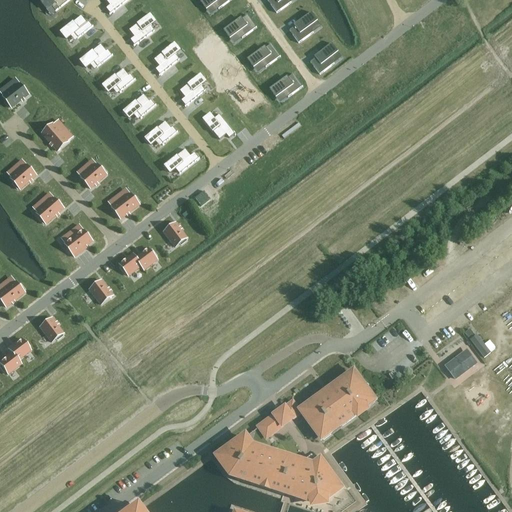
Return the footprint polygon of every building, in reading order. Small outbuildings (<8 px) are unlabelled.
[(45,0),(41,3),(47,10),(52,7),(55,12),(70,0),(45,0)] [(107,0),(112,5),(108,8),(112,13),(111,14),(112,14),(129,0),(107,0)] [(203,0),(201,2),(207,11),(215,5),(219,11),(233,0),(203,0)] [(270,0),(268,2),(277,14),(292,4),(288,0),(270,0)] [(139,23),(138,22),(138,23),(131,29),(136,36),(132,39),(136,44),(136,45),(156,29),(155,29),(151,24),(157,20),(151,13),(139,23)] [(297,27),(290,32),(299,45),(314,34),(310,29),(318,23),(311,14),(296,25),(297,27)] [(66,40),(71,36),(74,33),(78,38),(77,39),(78,38),(93,27),(93,26),(92,27),(88,22),(86,23),(81,16),(60,33),(66,40)] [(240,20),(224,31),(231,40),(239,34),(243,40),(257,29),(248,17),(241,22),(240,20)] [(163,54),(162,54),(163,55),(155,61),(160,67),(157,70),(161,75),(160,76),(180,60),(179,61),(175,56),(181,51),(176,44),(163,54)] [(86,68),(90,65),(93,62),(97,67),(96,68),(97,68),(98,67),(113,56),(112,55),(112,56),(108,51),(106,52),(101,45),(80,61),(86,68)] [(318,58),(311,64),(320,76),(335,65),(331,60),(338,54),(332,45),(317,57),(318,58)] [(263,49),(248,60),(254,69),(262,63),(266,69),(281,58),(272,46),(265,51),(263,49)] [(188,85),(187,84),(187,85),(180,91),(185,98),(181,101),(185,106),(184,107),(185,107),(205,91),(204,91),(200,86),(206,82),(200,75),(188,85)] [(286,79),(270,90),(277,99),(285,93),(289,99),(303,88),(294,76),(287,81),(286,79)] [(128,79),(107,95),(114,102),(121,97),(125,101),(139,91),(135,85),(134,87),(128,79)] [(10,107),(12,109),(29,96),(19,84),(19,85),(15,80),(8,85),(12,90),(2,97),(6,102),(5,103),(9,109),(10,107)] [(148,103),(127,119),(133,126),(142,120),(145,123),(158,113),(155,109),(153,110),(148,103)] [(212,132),(211,132),(212,133),(213,132),(219,140),(225,134),(228,138),(233,134),(234,135),(218,115),(219,116),(214,120),(209,114),(202,119),(212,132)] [(42,134),(58,152),(69,142),(53,124),(49,128),(48,127),(42,132),(43,133),(42,134)] [(167,128),(146,143),(152,149),(160,143),(163,148),(178,138),(174,133),(173,135),(167,128)] [(177,156),(176,156),(177,157),(164,167),(170,174),(176,169),(179,174),(179,175),(199,159),(199,158),(198,159),(194,154),(190,157),(185,150),(177,156)] [(10,179),(14,184),(13,185),(17,190),(19,189),(20,190),(36,176),(26,165),(26,166),(22,161),(15,167),(19,172),(10,179)] [(97,165),(88,172),(84,168),(77,173),(81,178),(81,179),(90,190),(107,176),(105,174),(107,173),(102,168),(101,169),(97,165)] [(45,224),(46,225),(64,210),(54,198),(53,199),(49,194),(42,201),(46,205),(36,214),(40,218),(38,219),(43,225),(45,224)] [(138,204),(140,203),(135,197),(134,198),(130,194),(121,201),(117,196),(109,203),(112,208),(121,220),(140,206),(138,204)] [(176,224),(164,233),(175,248),(180,245),(181,246),(187,242),(186,240),(187,239),(176,224)] [(92,242),(83,230),(83,231),(79,226),(68,235),(71,240),(64,245),(75,258),(85,251),(83,249),(92,242)] [(163,250),(168,259),(174,255),(169,247),(163,250)] [(148,249),(136,259),(135,259),(141,267),(144,271),(157,261),(155,258),(156,257),(152,251),(151,252),(148,249)] [(141,267),(135,259),(136,259),(133,255),(119,265),(122,268),(120,269),(125,275),(126,274),(128,277),(141,267)] [(101,282),(100,283),(99,281),(93,286),(94,287),(89,291),(101,306),(113,297),(101,282)] [(25,291),(21,285),(19,287),(16,282),(6,289),(3,285),(0,286),(0,300),(6,308),(25,294),(24,292),(25,291)] [(57,341),(63,337),(62,335),(64,334),(52,319),(40,328),(52,343),(56,340),(57,341)] [(478,330),(481,335),(488,330),(484,326),(478,330)] [(17,361),(18,361),(30,351),(28,348),(29,347),(25,341),(24,343),(21,339),(8,350),(11,354),(11,353),(17,361)] [(11,354),(0,362),(0,365),(1,366),(0,366),(0,368),(4,373),(5,372),(8,375),(21,365),(18,361),(17,361),(11,353),(11,354)] [(460,387),(481,371),(470,356),(449,373),(460,387)] [(353,374),(302,411),(321,438),(330,432),(332,434),(340,428),(338,426),(355,413),(358,416),(366,410),(364,407),(373,400),(353,374)] [(299,414),(300,413),(292,403),(285,409),(292,419),(292,418),(297,414),(294,410),(296,409),(299,414)] [(275,416),(259,428),(266,437),(276,430),(273,426),(279,422),(282,426),(275,416)] [(311,457),(307,459),(305,467),(298,465),(291,463),(252,450),(252,454),(250,453),(250,449),(247,452),(246,450),(251,446),(245,438),(218,457),(227,470),(225,473),(236,480),(238,478),(261,485),(261,488),(270,491),(272,488),(289,494),(291,495),(290,498),(295,500),(296,496),(312,502),(313,505),(326,503),(325,499),(340,489),(313,452),(309,455),(311,457)] [(352,511),(358,508),(354,500),(348,503),(352,511)]
